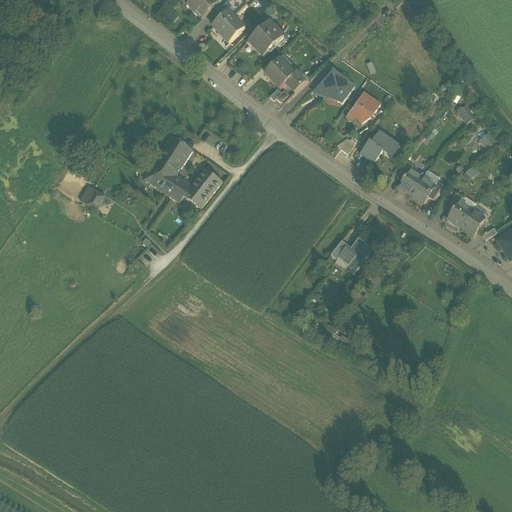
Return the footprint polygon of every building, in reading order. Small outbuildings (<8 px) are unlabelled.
[(215,9),(220,5),(217,1),(215,0),(192,0),(186,6),(201,22),(215,9)] [(215,9),(218,13),(232,0),(217,0),(217,1),(220,5),(215,9)] [(239,0),(232,0),(218,13),(223,18),(228,12),(231,16),(232,15),(235,18),(247,7),(239,0)] [(231,16),(228,12),(223,18),(213,27),(219,34),(220,33),(230,43),(229,44),(230,45),(245,30),(231,16)] [(284,39),(269,23),(248,43),(264,59),(284,39)] [(296,72),(282,58),(264,76),(280,92),(285,86),(295,95),(308,82),(298,72),(296,75),(295,73),(296,72)] [(343,107),(355,89),(335,75),(329,81),(330,83),(329,85),(327,86),(326,86),(325,87),(324,87),(315,97),(325,100),(329,98),(343,107)] [(282,96),(277,91),(269,99),(274,103),(276,101),(282,96)] [(288,97),(284,93),(282,96),(276,101),(280,105),(288,97)] [(373,118),(381,108),(365,96),(347,121),(349,124),(357,119),(362,127),(371,121),(370,119),(372,117),(373,118)] [(457,112),(466,126),(476,120),(467,106),(457,112)] [(489,133),(479,141),(487,151),(497,143),(489,133)] [(401,149),(380,134),(371,146),(369,145),(360,158),(374,167),(384,152),(394,159),(401,149)] [(177,178),(193,153),(172,139),(144,182),(180,206),(184,200),(201,211),(223,184),(204,172),(192,188),(177,178)] [(340,152),(348,158),(356,147),(352,141),(349,143),(347,141),(337,148),(340,152)] [(403,184),(410,173),(413,168),(407,165),(397,180),(403,184)] [(399,190),(412,198),(422,181),(410,173),(403,184),(399,190)] [(472,176),(467,181),(473,186),(477,181),(472,176)] [(434,189),(422,181),(412,198),(424,206),(428,200),(435,190),(434,189)] [(435,190),(428,200),(433,203),(443,188),(437,184),(434,189),(435,190)] [(87,207),(96,193),(88,188),(79,203),(87,207)] [(105,199),(96,193),(87,207),(96,213),(105,199)] [(452,215),(458,205),(462,200),(456,197),(446,212),(452,215)] [(460,229),(471,213),(458,205),(452,215),(448,221),(460,229)] [(486,221),(471,212),(471,213),(460,229),(475,238),(486,221)] [(497,236),(494,231),(482,238),(485,243),(497,236)] [(511,233),(497,243),(502,251),(501,252),(503,255),(505,255),(510,263),(511,261),(511,233)] [(356,274),(373,253),(359,241),(350,253),(346,250),(340,257),(341,258),(350,266),(348,268),(356,274)] [(340,257),(346,250),(348,248),(342,244),(331,258),(337,263),(341,258),(340,257)]
